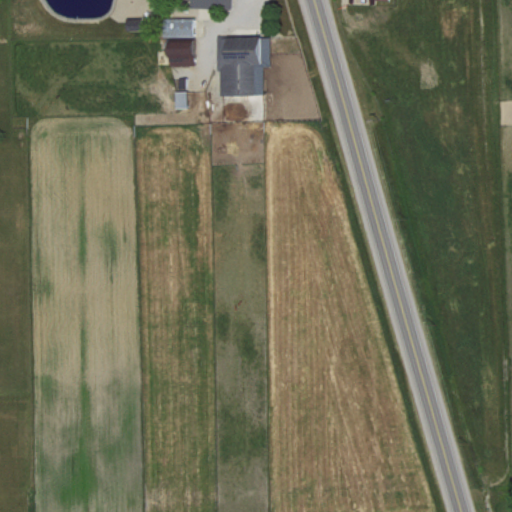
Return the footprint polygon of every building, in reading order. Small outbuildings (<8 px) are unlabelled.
[(196,16),(169,17),(169,34),(196,34),(196,16)] [(130,17),(130,29),(144,28),(143,17),(130,17)] [(220,36),(221,94),(266,93),(265,65),(272,65),(272,35),(220,36)] [(196,40),(170,40),(171,64),(196,63),(196,40)] [(190,107),(190,89),(178,89),(178,107),(190,107)]
